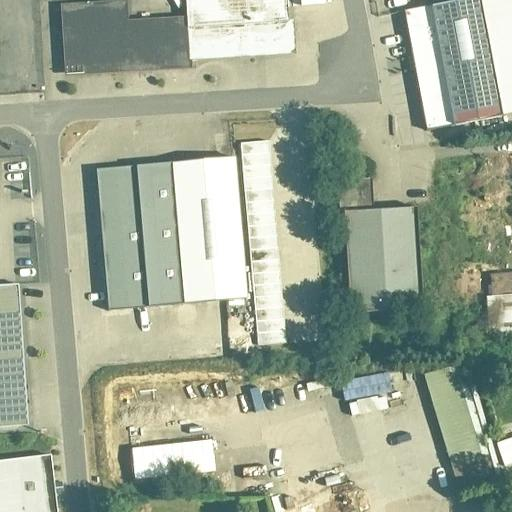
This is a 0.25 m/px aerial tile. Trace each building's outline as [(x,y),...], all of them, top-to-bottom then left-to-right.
[(179,0),(181,21),(127,23),(127,4),(59,7),(62,73),(183,69),(183,58),(290,54),(288,0),(179,0)] [(425,131),(496,117),(472,0),(401,14),(425,131)] [(94,174),(104,316),(248,306),(237,163),(94,174)] [(368,181),(337,182),(345,318),(418,314),(413,214),(370,216),(368,181)] [(19,284),(0,284),(0,429),(24,429),(19,284)] [(511,295),(484,298),(487,340),(511,338),(511,295)] [(52,511),(47,462),(0,467),(0,511),(52,511)]
